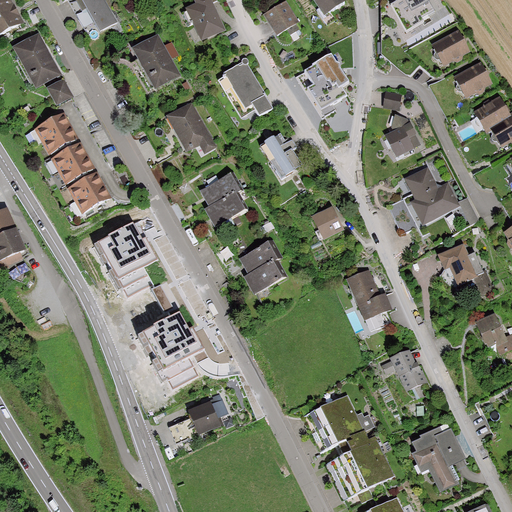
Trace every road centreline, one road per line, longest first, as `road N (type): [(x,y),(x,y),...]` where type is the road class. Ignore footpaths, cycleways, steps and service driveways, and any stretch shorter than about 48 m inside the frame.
road 1 (residential): [(44,0),(321,511)]
road 2 (secondary): [(0,157),(109,351),(170,511)]
road 3 (residential): [(509,511),(351,180)]
road 4 (residential): [(351,180),(287,105),(235,0)]
road 5 (residential): [(366,76),(422,92),(488,205)]
